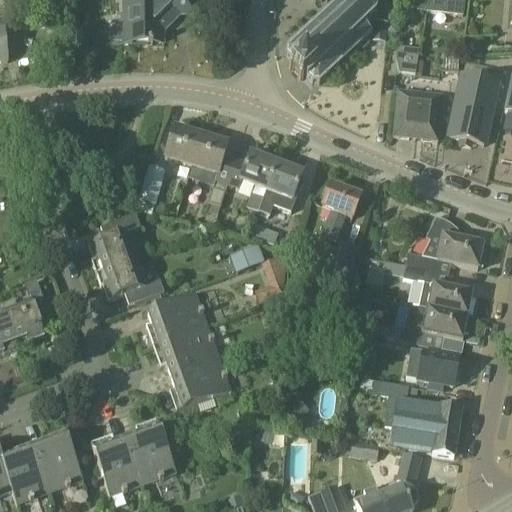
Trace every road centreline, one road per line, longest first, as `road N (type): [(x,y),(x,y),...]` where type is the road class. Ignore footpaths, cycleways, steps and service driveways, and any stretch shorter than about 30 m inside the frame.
road 1 (residential): [(0,414),(101,377),(49,224),(32,103)]
road 2 (secondary): [(511,214),(473,206),(252,111)]
road 3 (secondary): [(252,111),(155,94),(32,103)]
road 4 (residential): [(500,509),(481,474),(482,453),(511,312)]
